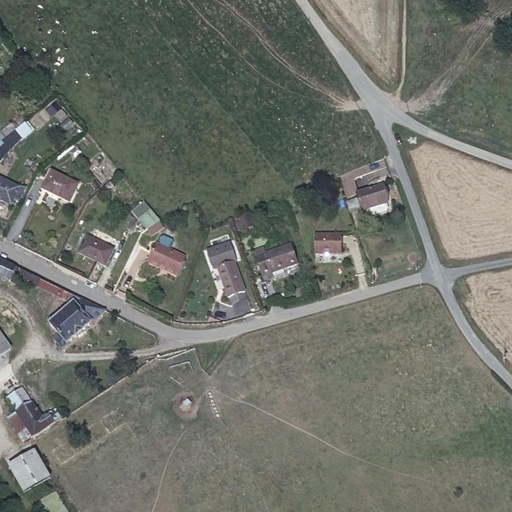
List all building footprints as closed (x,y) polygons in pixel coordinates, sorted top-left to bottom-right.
[(55,102),(46,110),(59,123),(68,115),(55,102)] [(17,130),(11,124),(0,133),(5,139),(17,130)] [(0,161),(12,148),(23,136),(17,130),(5,139),(0,144),(0,161)] [(79,184),(51,170),(42,189),(70,203),(79,184)] [(0,199),(11,205),(19,188),(0,178),(0,199)] [(388,203),(383,186),(357,193),(358,198),(362,210),(362,211),(388,203)] [(362,210),(358,198),(346,202),(350,214),(362,210)] [(147,230),(160,222),(151,211),(140,220),(147,230)] [(239,230),(254,224),(250,215),(235,220),(239,230)] [(341,254),(341,235),(316,235),(316,254),(341,254)] [(106,266),(114,250),(87,236),(78,253),(106,266)] [(157,244),(169,250),(172,242),(171,240),(163,236),(161,237),(157,244)] [(169,250),(157,244),(149,261),(169,270),(168,272),(176,275),(184,257),(169,250)] [(265,253),(256,257),(264,280),(273,277),(271,270),(283,266),(284,269),(298,264),(292,244),(265,253)] [(265,253),(263,247),(254,250),(256,257),(265,253)] [(17,267),(0,258),(0,278),(11,283),(17,267)] [(169,270),(149,261),(148,262),(168,272),(169,270)] [(245,293),(235,263),(217,268),(228,299),(245,293)] [(17,286),(24,270),(17,267),(11,283),(17,286)] [(62,349),(106,311),(44,280),(41,288),(71,303),(49,323),(61,337),(56,342),(62,349)] [(0,356),(11,349),(0,333),(0,356)] [(42,417),(22,388),(7,398),(33,437),(60,418),(54,409),(42,417)] [(8,468),(25,493),(50,477),(33,451),(8,468)] [(41,499),(46,511),(65,511),(56,492),(41,499)]
